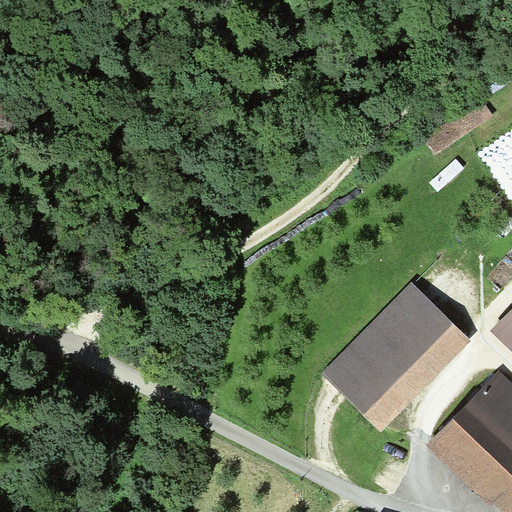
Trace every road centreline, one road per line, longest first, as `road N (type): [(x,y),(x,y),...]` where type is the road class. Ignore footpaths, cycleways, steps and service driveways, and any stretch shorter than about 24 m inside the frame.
road 1 (track): [(66,339),(99,305),(233,252),(338,182),(435,74),(448,42),(448,0)]
road 2 (unclassified): [(397,511),(201,420),(66,339)]
